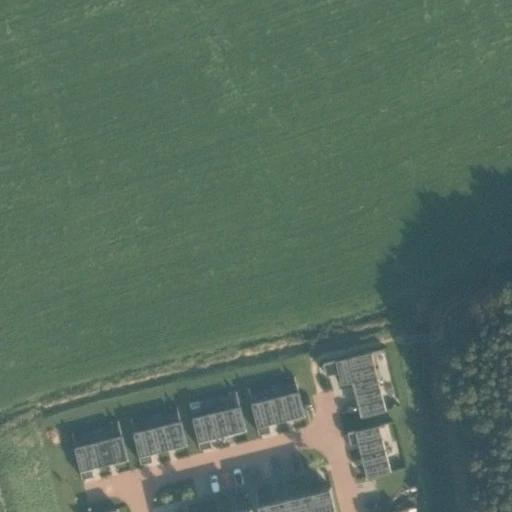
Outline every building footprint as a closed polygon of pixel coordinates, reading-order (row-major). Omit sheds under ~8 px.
[(371,351),(335,360),(342,384),(353,381),(354,386),(356,392),(360,407),(362,415),(362,416),(386,410),(371,352),(371,351)] [(335,360),(323,363),(324,365),(326,375),(335,373),(338,372),(335,360)] [(299,391),(251,403),(257,427),(275,422),(286,420),(292,418),(303,415),(305,415),(299,391)] [(240,405),(192,417),(198,441),(216,437),(227,434),(233,433),(244,430),(246,429),(240,405)] [(181,420),(133,432),(139,456),(157,452),(168,449),(174,447),(185,445),(187,444),(181,420)] [(269,424),(257,427),(259,434),(261,433),(271,431),(269,424)] [(379,424),(355,430),(359,448),(362,459),(364,465),(366,476),(367,478),(391,472),(391,471),(379,424)] [(355,430),(348,432),(348,434),(351,444),(358,442),(355,430)] [(122,435),(74,447),(80,471),(98,466),(109,464),(115,462),(127,459),(128,459),(122,435)] [(210,439),(198,441),(200,449),(202,448),(212,446),(210,439)] [(151,453),(139,456),(141,463),(143,463),(153,460),(151,453)] [(92,468),(80,471),(82,478),(84,478),(94,475),(92,468)] [(321,489),(307,492),(311,511),(336,511),(331,486),(330,487),(327,487),(321,489)] [(287,497),(283,498),(286,511),(311,511),(307,492),(293,496),(287,497)] [(261,504),(259,504),(261,511),(286,511),(283,498),(280,499),(274,501),(261,504)]
